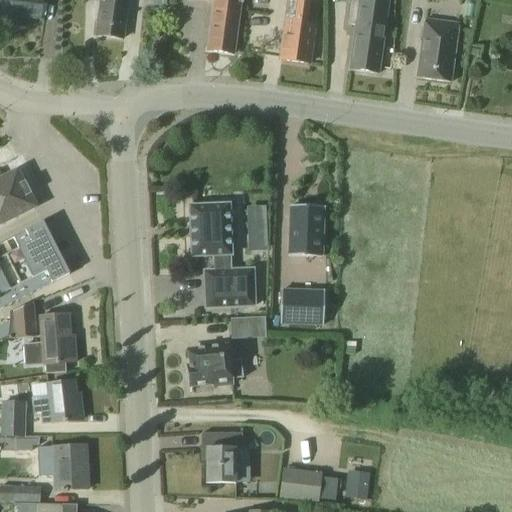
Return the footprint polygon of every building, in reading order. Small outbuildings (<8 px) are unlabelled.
[(0,0),(0,23),(14,25),(16,16),(40,19),(42,0),(0,0)] [(85,0),(101,2),(96,37),(122,40),(127,6),(114,4),(114,0),(85,0)] [(241,0),(185,0),(186,0),(214,4),(207,51),(234,55),(241,0)] [(317,3),(297,0),(289,0),(281,61),(309,65),(317,3)] [(351,0),(348,26),(356,27),(350,70),(378,74),(388,2),(375,0),(351,0)] [(459,25),(425,20),(417,79),(451,83),(459,25)] [(3,179),(0,173),(0,225),(35,208),(17,172),(3,179)] [(206,274),(207,307),(207,309),(208,309),(208,308),(250,307),(250,308),(251,308),(251,306),(250,273),(252,273),(251,271),(230,271),(230,256),(232,256),(232,254),(231,254),(230,207),(230,205),(228,205),(228,206),(192,207),(190,207),(191,208),(193,256),(192,256),(193,258),(194,257),(215,256),(216,272),(207,272),(205,272),(205,274),(206,274)] [(292,206),(290,257),(323,258),(326,208),(292,206)] [(0,310),(69,275),(43,223),(0,244),(0,310)] [(266,249),(265,228),(249,229),(249,249),(266,249)] [(326,292),(283,291),(282,324),(325,326),(326,292)] [(37,338),(34,304),(12,312),(9,337),(15,338),(15,340),(37,338)] [(69,316),(40,318),(41,344),(24,345),(25,367),(44,366),(45,375),(66,374),(66,364),(76,363),(75,345),(71,345),(69,316)] [(266,339),(265,318),(261,318),(230,320),(231,340),(266,339)] [(321,353),(324,356),(328,356),(331,352),(331,349),(328,346),(324,346),(321,349),(321,353)] [(227,350),(227,348),(190,353),(192,369),(188,369),(190,385),(214,382),(215,387),(233,385),(233,380),(243,378),(241,361),(236,362),(234,349),(227,350)] [(77,401),(75,382),(47,385),(48,397),(32,399),(33,415),(41,414),(43,425),(83,421),(81,401),(77,401)] [(2,439),(26,440),(26,403),(2,403),(2,439)] [(242,434),(201,433),(201,449),(207,450),(207,483),(236,484),(236,450),(242,450),(242,434)] [(0,439),(0,453),(16,453),(32,453),(38,453),(38,440),(26,440),(2,439),(0,439)] [(84,474),(83,447),(53,448),(55,492),(88,491),(87,474),(84,474)] [(16,453),(15,464),(32,464),(32,453),(16,453)] [(322,475),(283,470),(279,500),(319,505),(319,500),(335,502),(337,480),(321,478),(322,475)] [(345,498),(366,500),(369,474),(349,471),(345,498)] [(41,488),(0,487),(0,503),(41,504),(41,488)]
